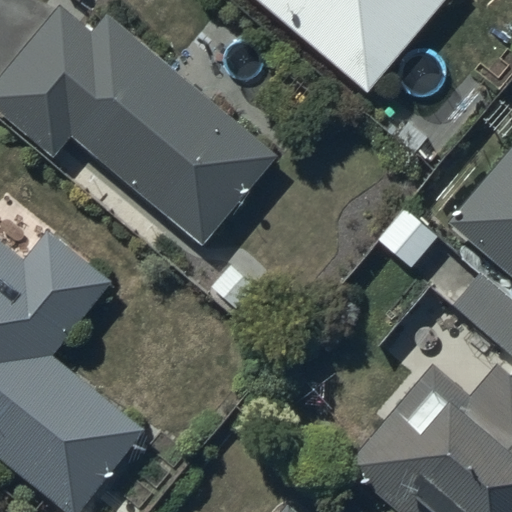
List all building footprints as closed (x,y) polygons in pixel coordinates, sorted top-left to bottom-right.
[(93,24),(63,0),(58,0),(0,70),(0,101),(57,148),(73,129),(204,236),(279,145),(109,5),(93,24)] [(270,0),(369,82),(438,0),(270,0)] [(511,143),(451,214),(511,265),(511,143)] [(408,200),(378,232),(412,263),(442,231),(408,200)] [(28,253),(0,229),(0,448),(76,510),(146,424),(52,348),(113,274),(52,224),(28,253)] [(511,286),(484,263),(457,296),(511,341),(511,286)] [(511,511),(511,367),(501,357),(471,391),(436,361),(353,456),(418,511),(511,511)] [(308,511),(291,498),(278,511),(308,511)]
